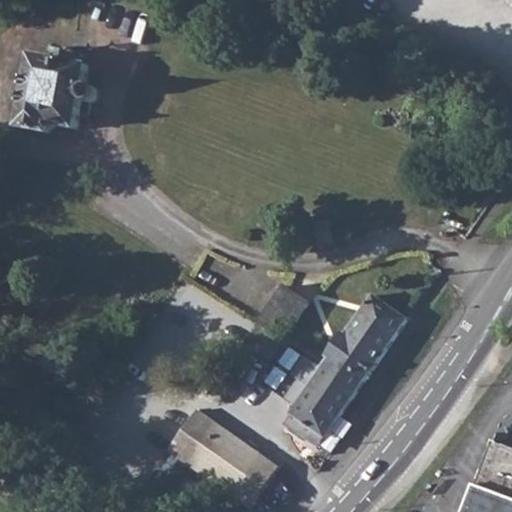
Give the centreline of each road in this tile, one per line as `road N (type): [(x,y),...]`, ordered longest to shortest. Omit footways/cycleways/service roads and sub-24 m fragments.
road 1 (tertiary): [(344,511),(412,436),(511,293)]
road 2 (unknown): [(175,381),(264,436),(330,511)]
